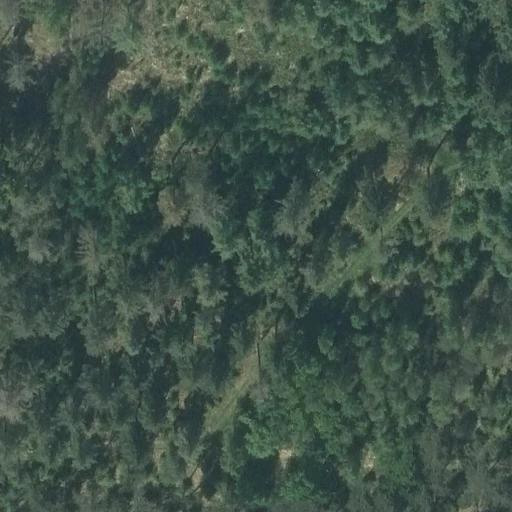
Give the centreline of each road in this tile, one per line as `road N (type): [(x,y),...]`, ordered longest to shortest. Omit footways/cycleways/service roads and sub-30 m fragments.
road 1 (track): [(160,511),(275,347),(422,190),(511,146)]
road 2 (track): [(0,463),(156,452),(366,470),(511,471)]
